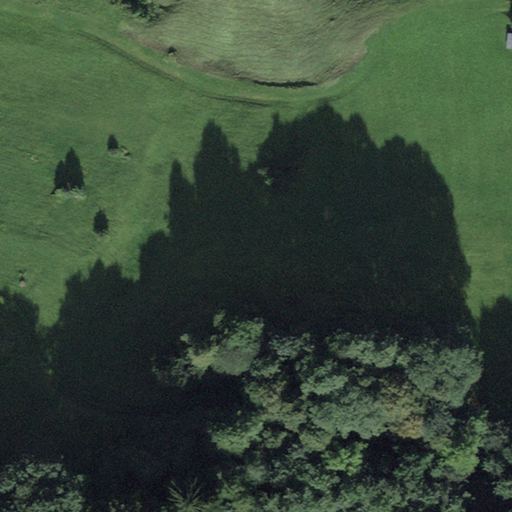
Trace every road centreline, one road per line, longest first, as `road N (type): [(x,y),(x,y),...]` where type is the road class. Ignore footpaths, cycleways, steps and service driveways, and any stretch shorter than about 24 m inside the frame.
road 1 (track): [(511,493),(407,474),(372,451),(244,405),(134,411),(91,402),(31,353),(17,317),(0,304)]
road 2 (track): [(511,6),(391,31),(351,78),(305,96),(208,82),(80,19),(0,2)]
